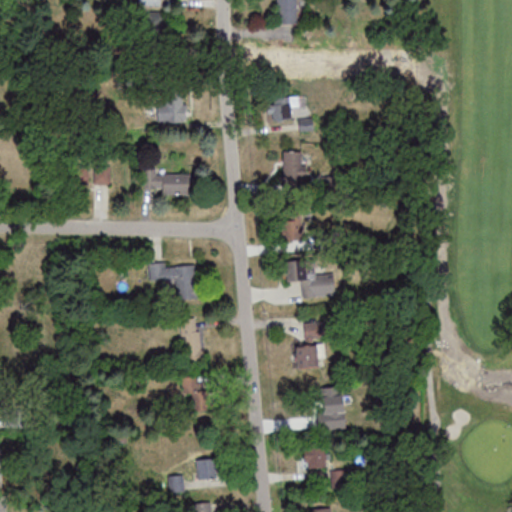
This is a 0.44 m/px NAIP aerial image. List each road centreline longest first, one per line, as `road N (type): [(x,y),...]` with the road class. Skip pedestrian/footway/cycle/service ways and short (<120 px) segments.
road 1 (residential): [(265,511),(235,230),(224,0)]
road 2 (residential): [(235,230),(0,221)]
